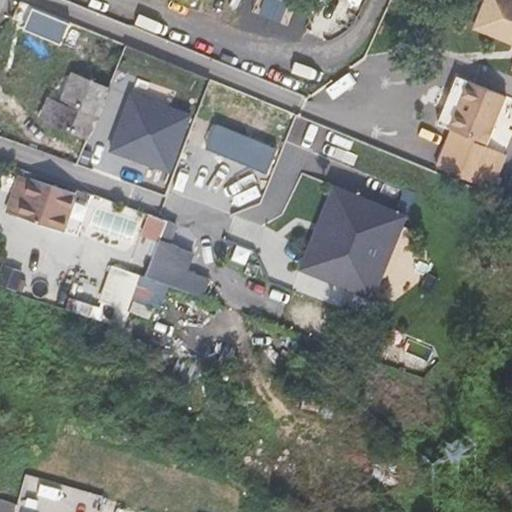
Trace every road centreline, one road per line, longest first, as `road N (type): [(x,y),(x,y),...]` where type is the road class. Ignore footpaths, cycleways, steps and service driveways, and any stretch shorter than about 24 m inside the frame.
road 1 (unknown): [(69,0),(319,111),(354,108),(405,67),(449,58)]
road 2 (unknown): [(0,142),(265,239)]
road 3 (unknown): [(135,0),(251,49),(301,54),(342,42),(374,0)]
